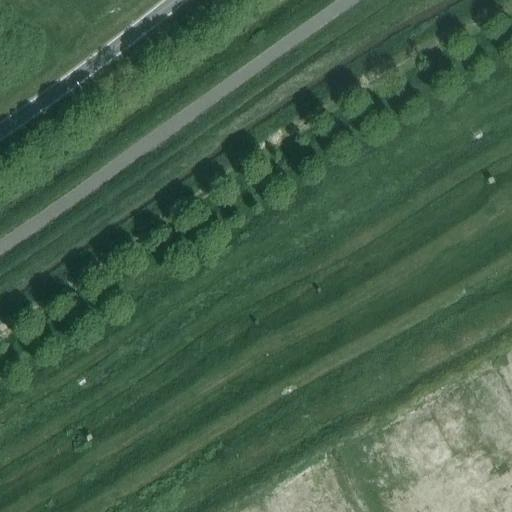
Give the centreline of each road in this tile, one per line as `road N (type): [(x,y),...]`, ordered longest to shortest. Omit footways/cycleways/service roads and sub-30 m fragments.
road 1 (unclassified): [(353,0),(0,251)]
road 2 (trunk): [(0,137),(184,0)]
